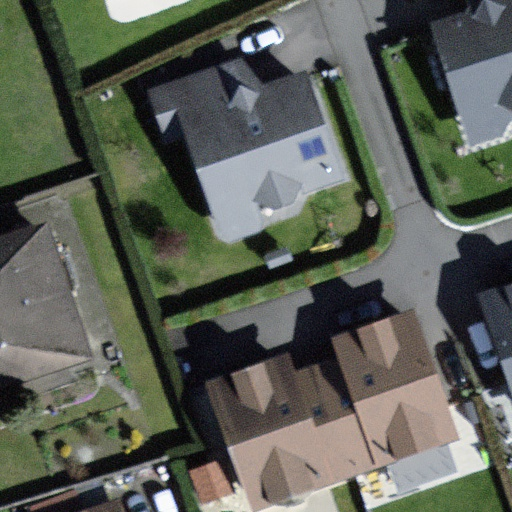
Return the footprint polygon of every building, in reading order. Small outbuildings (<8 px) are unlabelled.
[(511,0),(474,0),(479,13),(437,26),(476,142),(502,134),(497,117),(511,112),(511,0)] [(341,178),(307,76),(256,93),(246,63),(157,93),(171,135),(190,129),(225,232),(258,221),(252,203),(303,186),(305,190),(341,178)] [(0,381),(85,355),(45,229),(0,243),(0,381)] [(511,286),(481,297),(511,383),(511,286)] [(411,311),(336,338),(343,357),(380,463),(455,436),(411,311)] [(210,383),(254,507),(329,480),(292,375),(285,357),(210,383)] [(292,375),(329,480),(380,463),(343,357),(292,375)] [(232,491),(221,462),(194,472),(204,500),(232,491)] [(120,511),(117,502),(86,511),(81,511),(76,494),(37,507),(38,511),(120,511)]
